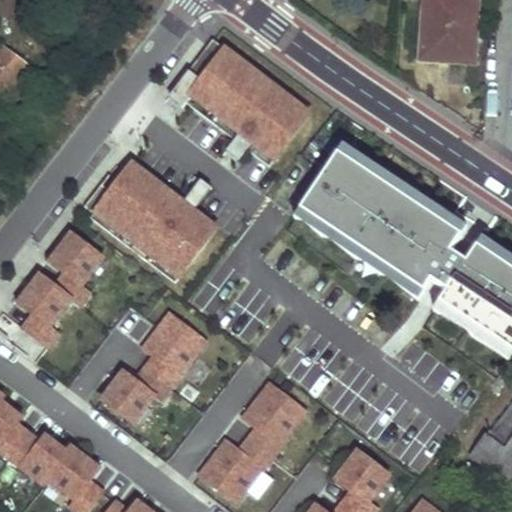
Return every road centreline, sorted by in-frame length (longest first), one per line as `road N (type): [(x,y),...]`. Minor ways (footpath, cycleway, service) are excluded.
road 1 (tertiary): [(511,189),(236,0)]
road 2 (residential): [(194,0),(0,256)]
road 3 (residential): [(195,511),(0,362)]
